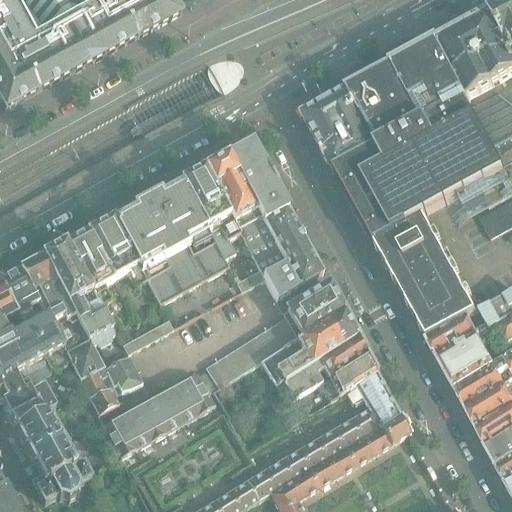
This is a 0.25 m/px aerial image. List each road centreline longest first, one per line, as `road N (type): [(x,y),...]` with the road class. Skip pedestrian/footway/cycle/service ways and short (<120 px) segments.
road 1 (residential): [(489,511),(270,96)]
road 2 (tertiary): [(0,244),(270,96)]
road 3 (tertiary): [(221,34),(0,155)]
road 4 (tertiary): [(270,96),(448,0)]
